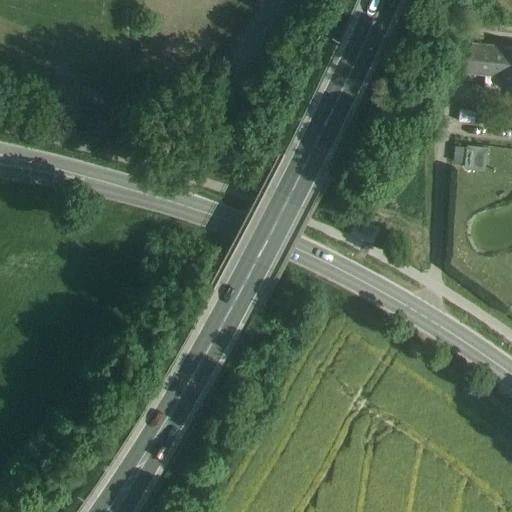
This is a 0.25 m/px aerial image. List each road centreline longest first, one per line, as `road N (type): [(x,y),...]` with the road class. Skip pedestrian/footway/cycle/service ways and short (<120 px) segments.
road 1 (primary): [(380,0),(256,256),(108,511)]
road 2 (secondary): [(511,375),(374,289),(245,230),(0,158)]
